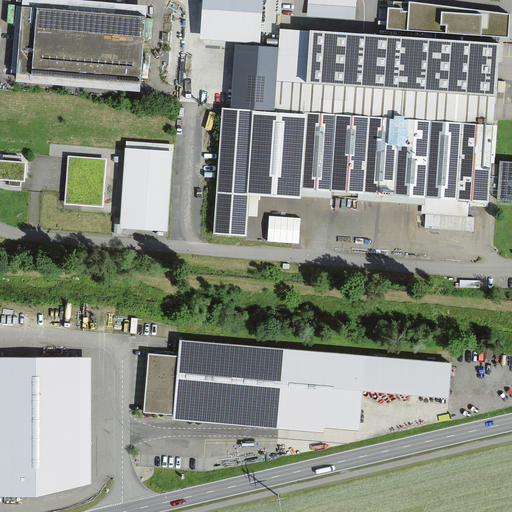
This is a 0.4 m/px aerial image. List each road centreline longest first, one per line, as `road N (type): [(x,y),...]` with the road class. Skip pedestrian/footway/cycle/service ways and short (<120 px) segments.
road 1 (unclassified): [(511,270),(0,229)]
road 2 (primary): [(122,511),(511,421)]
